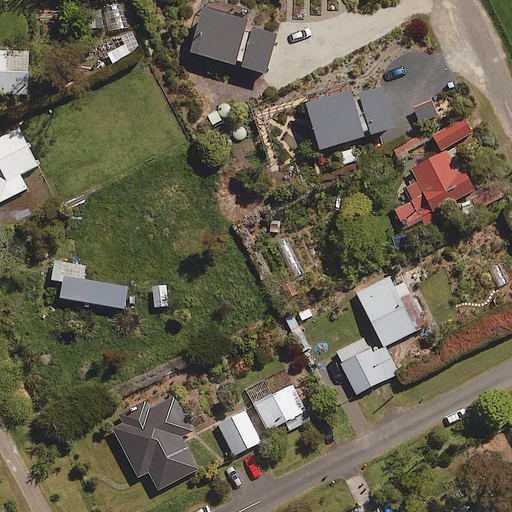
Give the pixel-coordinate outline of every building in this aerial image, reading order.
[(248,21),(202,8),(190,52),(235,65),(236,60),(243,62),(242,67),(265,74),(277,34),(252,27),(251,31),(246,30),(248,21)] [(0,94),(30,95),(31,51),(0,50),(0,94)] [(396,127),(384,86),(359,93),(362,101),(354,103),(351,89),(306,102),(319,148),(365,135),(363,131),(369,129),(370,135),(396,127)] [(472,134),(463,119),(433,135),(441,150),(472,134)] [(38,165),(19,128),(0,137),(0,200),(26,188),(19,175),(38,165)] [(393,210),(402,227),(415,221),(418,227),(432,220),(428,213),(474,191),(463,168),(453,172),(444,153),(411,169),(417,180),(405,186),(412,201),(393,210)] [(494,189),(474,200),(480,212),(501,202),(494,189)] [(61,298),(125,309),(129,287),(84,279),(87,265),(55,259),(51,280),(63,282),(61,298)] [(415,332),(389,277),(356,293),(383,347),(385,346),(415,332)] [(167,285),(153,286),(154,308),(168,306),(167,285)] [(356,395),(399,372),(385,346),(383,347),(372,353),(364,338),(338,351),(343,361),(340,363),(356,395)] [(326,359),(317,344),(304,351),(313,366),(326,359)] [(290,431),(311,420),(293,384),(253,403),(267,431),(285,422),(290,431)] [(147,400),(118,414),(123,423),(113,427),(138,476),(149,471),(158,488),(199,468),(183,436),(193,431),(174,395),(150,408),(147,400)] [(234,456),(261,442),(245,410),(218,424),(234,456)] [(482,511),(476,501),(457,511),(482,511)]
